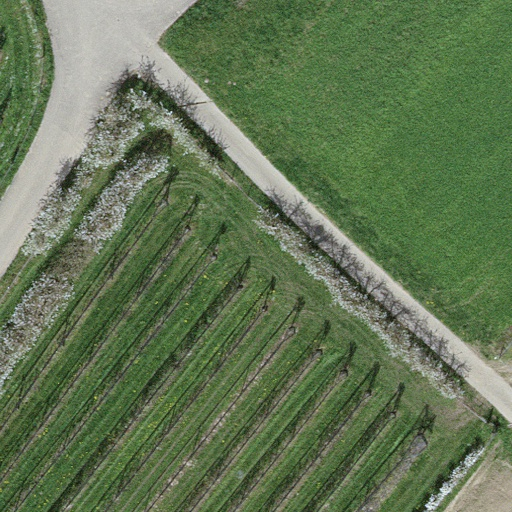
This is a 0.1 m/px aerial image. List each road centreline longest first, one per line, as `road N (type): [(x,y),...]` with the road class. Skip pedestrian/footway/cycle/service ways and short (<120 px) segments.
road 1 (unclassified): [(511,449),(145,70)]
road 2 (unclassified): [(145,70),(0,265)]
